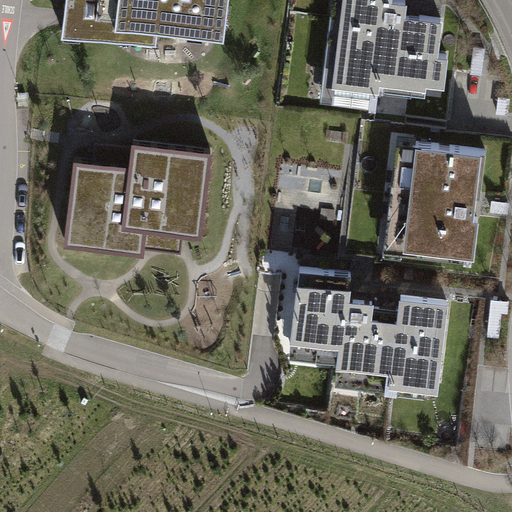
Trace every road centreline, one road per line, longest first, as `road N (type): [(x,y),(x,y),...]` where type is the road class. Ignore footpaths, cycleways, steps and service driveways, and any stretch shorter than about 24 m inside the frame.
road 1 (track): [(0,302),(64,357),(511,486)]
road 2 (residential): [(12,0),(0,201)]
